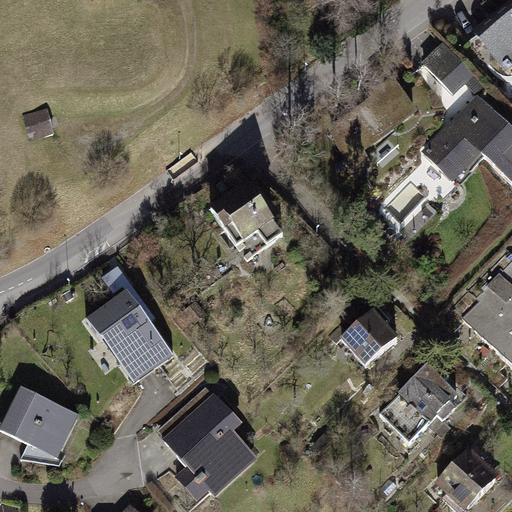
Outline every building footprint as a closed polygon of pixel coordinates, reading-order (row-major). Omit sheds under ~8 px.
[(511,31),(496,44),(511,66),(511,31)] [(455,93),(477,75),(450,43),(428,60),(455,93)] [(375,159),(367,149),(422,109),(400,79),(354,112),(361,122),(338,138),(361,169),(375,159)] [(511,119),(487,92),(426,147),(461,186),(489,161),(511,186),(511,119)] [(47,110),(23,118),(31,145),(56,137),(47,110)] [(312,232),(274,182),(224,221),(262,271),(312,232)] [(511,275),(469,315),(511,362),(511,275)] [(194,370),(148,295),(105,322),(152,397),(194,370)] [(419,349),(393,321),(358,352),(383,381),(419,349)] [(481,408),(453,374),(391,425),(419,459),(481,408)] [(97,434),(37,398),(11,444),(71,479),(97,434)] [(267,442),(237,406),(181,452),(212,490),(219,485),(240,511),(279,479),(256,451),(267,442)] [(496,511),(511,497),(511,480),(488,456),(445,497),(459,511),(496,511)]
